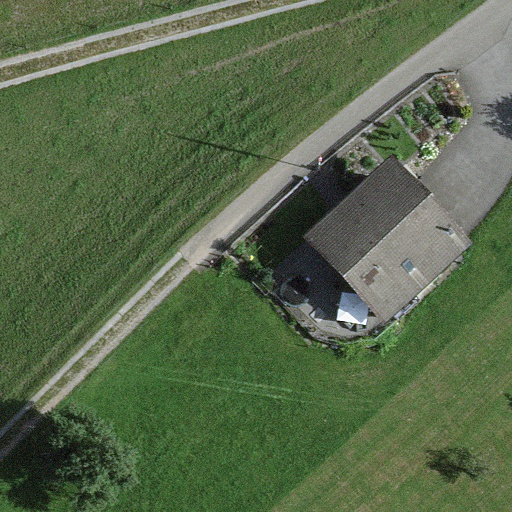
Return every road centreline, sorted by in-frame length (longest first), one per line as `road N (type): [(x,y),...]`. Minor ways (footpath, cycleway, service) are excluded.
road 1 (track): [(0,454),(327,138),(509,0)]
road 2 (track): [(0,94),(377,0)]
